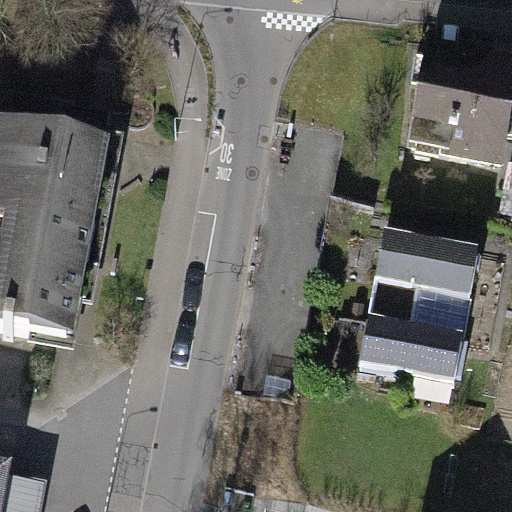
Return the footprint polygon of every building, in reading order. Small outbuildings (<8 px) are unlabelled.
[(350,139),(502,167),(511,111),(511,71),(430,57),(423,97),(360,85),(350,139)] [(0,97),(0,332),(5,334),(4,340),(14,342),(15,336),(67,345),(81,269),(89,270),(96,234),(88,233),(102,156),(68,150),(75,111),(0,97)] [(370,326),(462,343),(478,259),(385,242),(370,326)] [(362,372),(454,389),(462,343),(370,326),(362,372)] [(0,511),(26,511),(31,489),(0,482),(0,511)]
